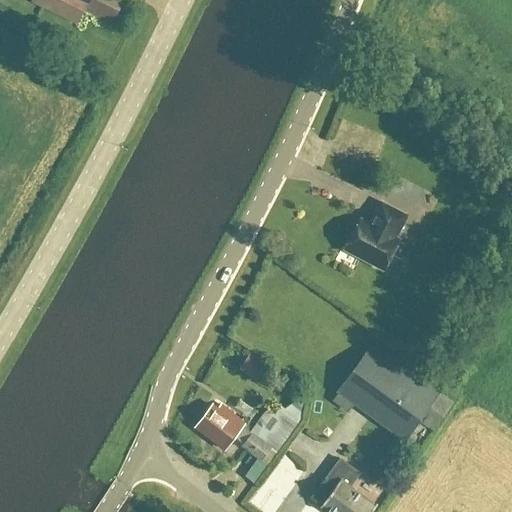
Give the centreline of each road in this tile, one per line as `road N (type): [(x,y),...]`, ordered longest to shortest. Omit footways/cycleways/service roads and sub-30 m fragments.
road 1 (tertiary): [(143,452),(165,380),(260,206),(351,0)]
road 2 (unclassified): [(0,336),(181,0)]
